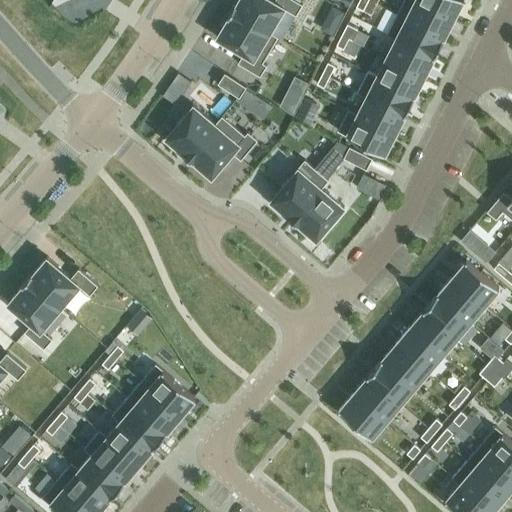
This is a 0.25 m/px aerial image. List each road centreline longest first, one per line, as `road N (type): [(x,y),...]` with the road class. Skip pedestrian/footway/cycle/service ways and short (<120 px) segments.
road 1 (residential): [(489,62),(399,231),(337,300)]
road 2 (residential): [(207,218),(199,234),(208,252),(306,338)]
road 3 (residential): [(337,300),(242,215),(225,210),(207,218)]
road 4 (residential): [(86,123),(187,0)]
road 5 (residential): [(306,338),(207,457)]
road 6 (residential): [(207,218),(86,123)]
road 7 (residential): [(0,230),(86,123)]
road 8 (residential): [(0,27),(86,123)]
